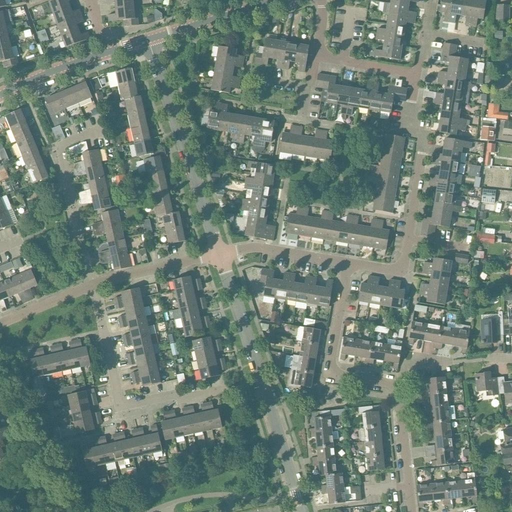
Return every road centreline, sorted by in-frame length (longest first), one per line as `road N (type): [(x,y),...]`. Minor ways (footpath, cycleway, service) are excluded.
road 1 (residential): [(301,511),(219,254)]
road 2 (residential): [(223,385),(120,408),(91,286)]
road 3 (residential): [(219,254),(148,39)]
road 4 (residential): [(398,385),(326,373),(346,262)]
road 5 (residential): [(91,286),(60,146),(99,131)]
road 6 (tertiary): [(0,95),(148,39)]
road 7 (tertiary): [(148,39),(280,0)]
road 8 (residential): [(91,286),(219,254)]
road 9 (residential): [(346,262),(251,247),(219,254)]
